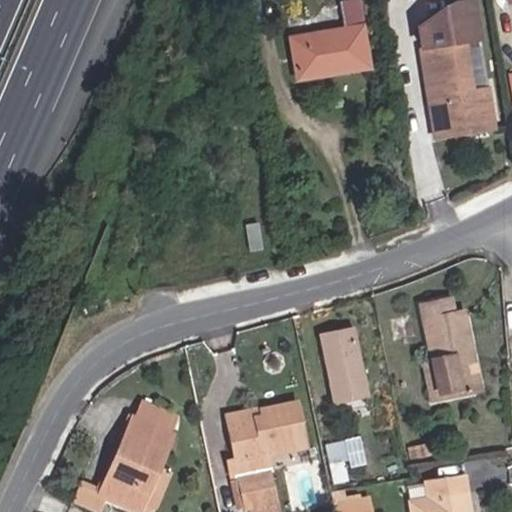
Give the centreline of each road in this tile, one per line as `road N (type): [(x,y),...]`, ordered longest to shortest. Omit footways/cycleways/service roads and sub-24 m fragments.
road 1 (residential): [(29,511),(77,409),(108,365),(160,337),(370,282),(506,231)]
road 2 (motorway): [(0,235),(99,0)]
road 3 (unknown): [(229,321),(235,375),(217,444)]
